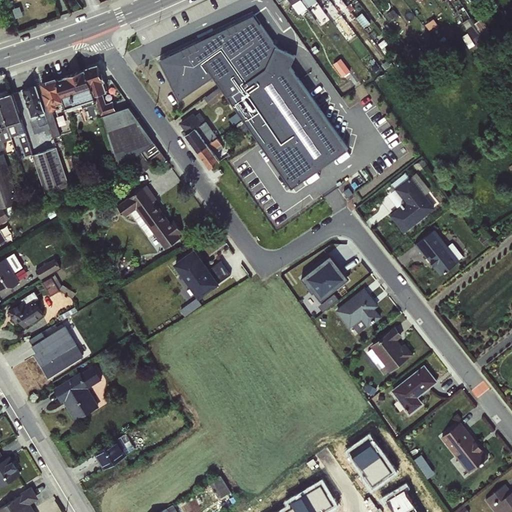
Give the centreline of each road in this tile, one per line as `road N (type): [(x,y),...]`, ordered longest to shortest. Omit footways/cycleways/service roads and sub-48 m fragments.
road 1 (residential): [(511,429),(346,218),(263,267),(97,26)]
road 2 (residential): [(80,511),(0,379)]
